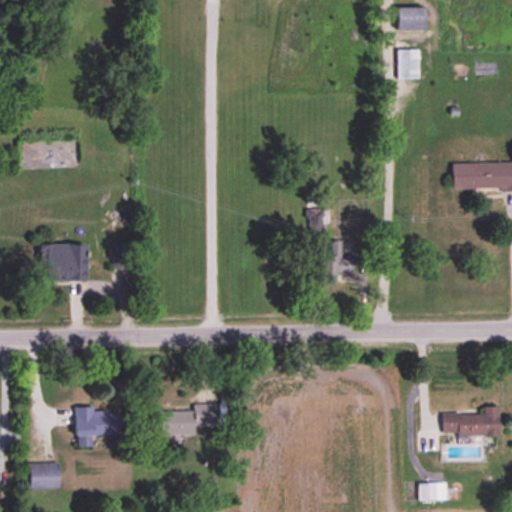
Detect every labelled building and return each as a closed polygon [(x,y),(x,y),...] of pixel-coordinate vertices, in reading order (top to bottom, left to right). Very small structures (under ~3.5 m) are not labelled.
[(395,8),(395,31),(423,31),(423,8),(395,8)] [(397,79),(417,79),(417,50),(397,50),(397,79)] [(77,140),(20,140),(20,168),(78,168),(77,140)] [(511,190),(511,163),(451,163),(451,190),(511,190)] [(325,231),(325,199),(306,199),(306,231),(325,231)] [(339,243),(327,243),(327,275),(346,275),(346,260),(339,260),(339,243)] [(85,282),(85,246),(44,246),(44,282),(85,282)] [(112,268),(126,268),(126,248),(112,248),(112,268)] [(215,427),(214,406),(191,406),(191,413),(157,413),(157,436),(193,436),(193,427),(215,427)] [(497,436),(497,408),(481,407),(481,415),(440,414),(439,435),(497,436)] [(73,411),(74,448),(91,447),(90,437),(117,436),(116,409),(73,411)] [(28,463),(28,490),(57,490),(57,463),(28,463)] [(416,501),(443,501),(443,484),(416,484),(416,501)]
